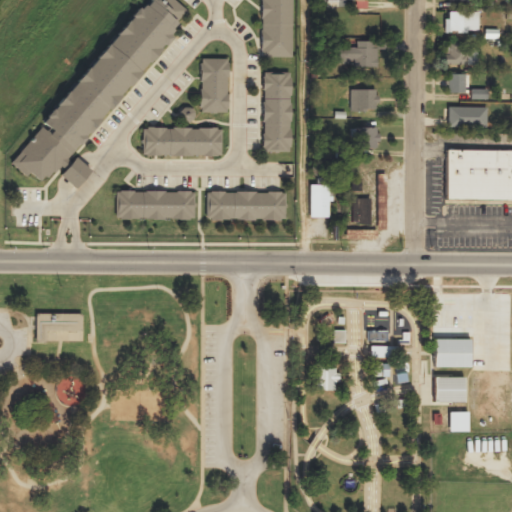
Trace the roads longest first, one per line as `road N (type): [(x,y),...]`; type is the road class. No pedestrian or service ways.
road 1 (secondary): [(511,263),(0,261)]
road 2 (residential): [(246,323),(225,340),(225,456),(245,469),(264,453),(265,339),(246,323)]
road 3 (residential): [(416,0),(414,263)]
